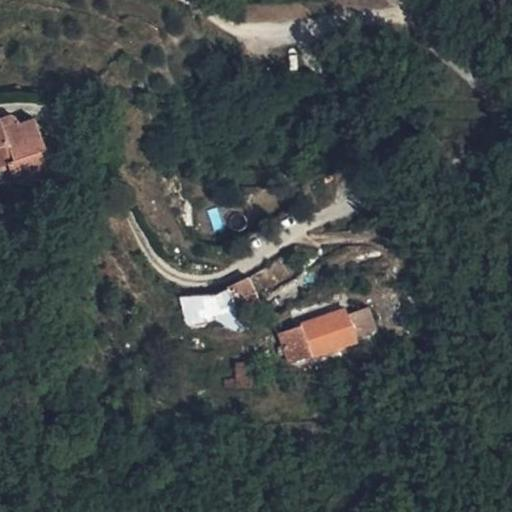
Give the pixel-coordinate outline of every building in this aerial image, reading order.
[(0,73),(0,132),(22,130),(19,105),(25,105),(21,72),(0,73)] [(183,282),(202,311),(212,305),(226,297),(208,268),(183,282)] [(202,311),(183,282),(172,289),(190,315),(194,315),(202,311)] [(351,308),(337,284),(316,295),(330,319),(351,308)] [(150,293),(176,311),(180,314),(185,315),(190,315),(172,289),(150,293)] [(267,352),(330,319),(316,295),(313,289),(250,321),(267,352)] [(177,318),(176,311),(150,293),(135,296),(151,323),(177,318)] [(372,304),(355,311),(364,333),(381,326),(372,304)] [(202,311),(194,315),(212,316),(218,312),(212,305),(202,311)] [(199,326),(212,316),(194,315),(190,315),(185,315),(180,314),(176,311),(177,318),(178,325),(199,326)]
